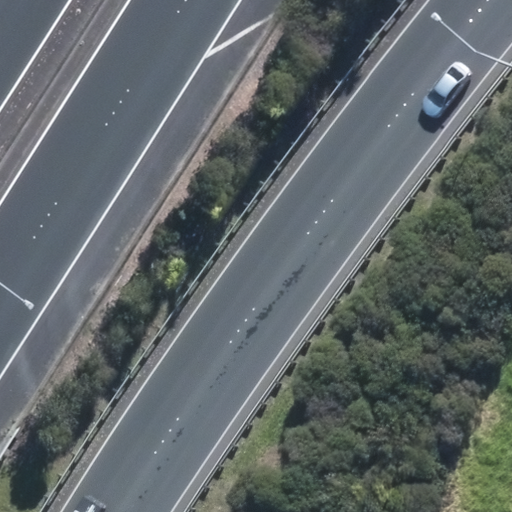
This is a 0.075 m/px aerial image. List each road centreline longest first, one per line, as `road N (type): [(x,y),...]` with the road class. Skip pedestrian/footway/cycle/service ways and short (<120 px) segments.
road 1 (motorway): [(491,0),(111,511)]
road 2 (motorway): [(180,0),(0,282)]
